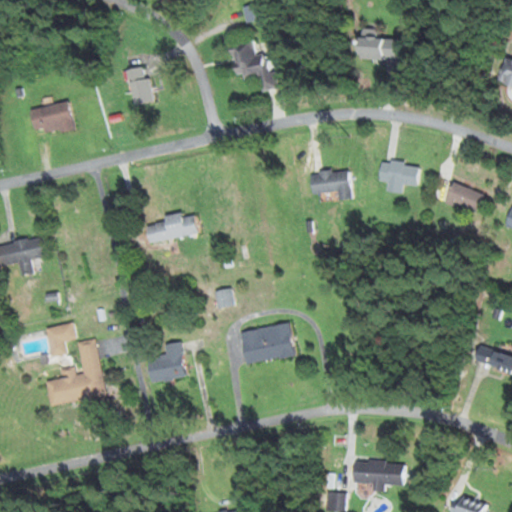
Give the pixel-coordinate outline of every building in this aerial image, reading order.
[(248,21),(264,19),(263,4),(247,6),(248,21)] [(355,58),(401,58),(401,37),(355,37),(355,58)] [(264,91),(280,87),(271,52),(258,55),(254,38),(231,44),(241,81),(260,76),(264,91)] [(511,59),(504,58),(498,82),(511,85),(511,59)] [(137,106),(156,100),(145,65),(126,70),(137,106)] [(31,109),(35,131),(44,129),(45,135),(75,129),(69,102),(31,109)] [(418,186),(421,165),(383,160),(380,180),(418,186)] [(354,198),(352,170),(311,173),(313,193),(340,191),(340,199),(354,198)] [(483,193),(453,182),(445,202),(475,214),(483,193)] [(185,235),(181,212),(146,218),(150,242),(185,235)] [(35,273),(33,259),(48,257),(45,237),(0,243),(0,249),(2,266),(20,263),(22,275),(35,273)] [(294,355),(288,323),(239,331),(244,364),(294,355)] [(97,339),(79,342),(84,375),(47,380),(51,405),(105,397),(97,339)] [(181,342),(165,344),(166,356),(147,358),(150,382),(185,378),(181,342)] [(511,354),(476,347),(473,364),(511,371),(511,354)] [(405,487),(406,462),(355,461),(354,483),(376,483),(376,487),(405,487)]
